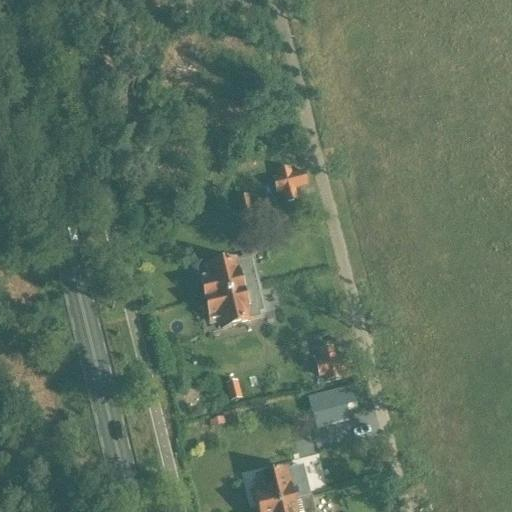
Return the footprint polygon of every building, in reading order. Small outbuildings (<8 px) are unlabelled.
[(291,175),(290,169),(276,172),(278,178),(278,179),(273,180),(278,196),(282,195),(284,204),(298,201),(295,191),(307,188),(303,172),(291,175)] [(241,216),(251,214),(248,198),(238,200),(241,216)] [(248,264),(247,260),(234,263),(205,269),(207,277),(200,278),(206,304),(259,291),(252,263),(248,264)] [(227,328),(249,323),(248,322),(261,319),(260,315),(264,314),(259,291),(206,304),(211,325),(218,323),(220,331),(227,329),(227,328)] [(338,375),(351,372),(347,356),(333,360),(331,349),(319,352),(322,363),(316,364),(320,380),(326,378),(327,382),(339,379),(338,375)] [(230,403),(241,400),(237,382),(225,385),(230,403)] [(352,387),(307,399),(314,428),(348,419),(345,406),(356,403),(352,387)] [(223,418),(209,423),(211,428),(225,424),(223,418)] [(288,487),(284,471),(254,479),(257,489),(251,491),(256,511),(263,511),(310,502),(309,497),(292,502),(289,486),(288,487)] [(312,511),(310,502),(263,511),(312,511)]
